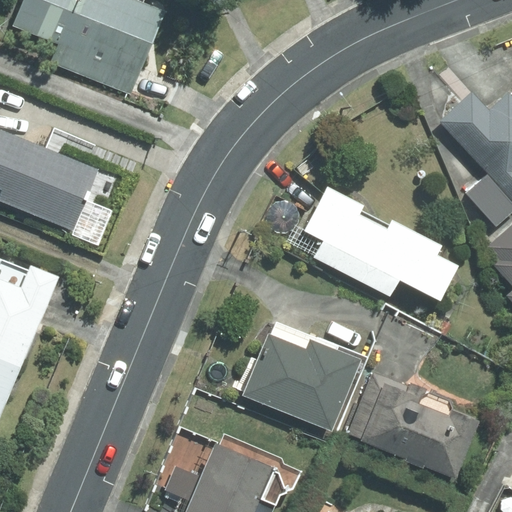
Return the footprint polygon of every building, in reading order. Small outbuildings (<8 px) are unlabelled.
[(154,12),(123,0),(13,0),(3,27),(48,44),(42,60),(124,91),(154,12)] [(464,92),(434,122),(483,173),(459,191),(494,234),(481,247),(511,281),(511,286),(500,295),(511,307),(511,108),(498,93),(480,112),(464,92)] [(94,171),(0,133),(0,204),(69,233),(94,171)] [(457,258),(314,186),(282,249),(380,298),(389,282),(430,303),(457,258)] [(0,404),(50,279),(21,268),(12,290),(0,285),(0,404)] [(350,360),(262,323),(233,395),(321,431),(350,360)] [(471,416),(370,371),(340,436),(444,481),(471,416)] [(178,511),(263,511),(268,499),(274,497),(265,472),(205,447),(178,511)]
